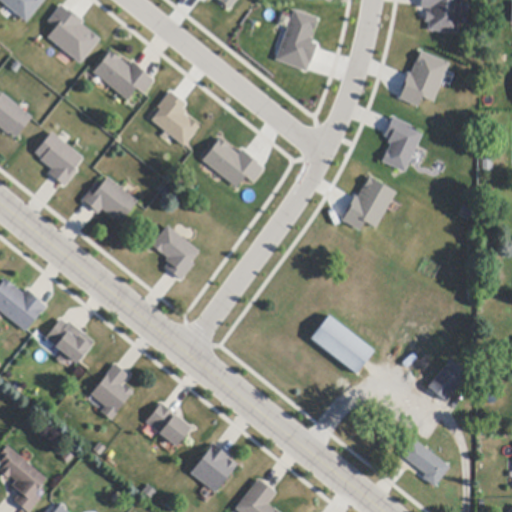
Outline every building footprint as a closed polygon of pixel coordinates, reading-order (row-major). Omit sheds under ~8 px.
[(41,0),(26,21),(0,2),(0,0),(41,0)] [(217,0),(228,8),(234,0),(217,0)] [(460,0),(457,34),(429,31),(429,23),(425,23),(426,13),(430,13),(431,10),(421,9),(421,7),(421,0),(460,0)] [(45,23),(57,4),(101,33),(81,63),(45,40),(53,28),(45,23)] [(290,9),(319,19),(303,69),(274,60),(290,9)] [(433,100),(421,96),(418,106),(396,98),(415,49),(448,61),(433,100)] [(134,64),(154,80),(155,81),(144,96),(136,90),(127,101),(94,74),(111,53),(129,67),(132,62),(134,64)] [(186,104),(180,113),(197,126),(182,145),(147,118),(168,90),(186,104)] [(0,96),(2,94),(32,118),(16,139),(9,133),(8,135),(0,129),(0,96)] [(381,162),(390,139),(381,136),(390,115),(422,128),(405,172),(381,162)] [(44,173),(49,166),(33,155),(49,132),(83,156),(63,186),(44,173)] [(200,160),(219,135),(263,168),(251,183),(242,177),(236,186),(200,160)] [(493,156),(493,171),(482,171),(482,155),(493,156)] [(377,228),(364,222),(360,230),(341,221),(363,174),(395,189),(377,228)] [(96,214),(84,204),(82,202),(95,186),(99,189),(108,178),(138,202),(122,223),(114,217),(113,219),(101,210),(98,215),(96,214)] [(180,281),(160,268),(167,257),(150,245),(164,225),(201,250),(180,281)] [(29,292),(41,301),(40,303),(46,307),(47,308),(42,314),(41,314),(26,333),(0,311),(0,287),(6,280),(24,295),(27,290),(29,292)] [(329,317),(374,352),(356,375),(311,340),(329,317)] [(61,320),(63,322),(68,326),(68,325),(69,323),(81,332),(95,343),(78,365),(46,339),(61,320)] [(450,362),(468,376),(446,403),(428,388),(450,362)] [(116,366),(126,375),(128,377),(121,386),(124,388),(125,386),(134,394),(111,421),(101,413),(105,408),(91,396),(115,366),(116,366)] [(163,406),(173,414),(191,429),(176,447),(146,423),(161,404),(163,406)] [(427,482),(424,479),(426,475),(402,457),(401,456),(414,440),(450,468),(435,488),(427,482)] [(215,447),(227,456),(229,458),(228,460),(237,466),(215,494),(191,474),(213,445),(215,447)] [(27,511),(14,501),(21,493),(15,489),(12,486),(16,481),(10,476),(8,479),(0,472),(0,471),(3,468),(0,465),(0,463),(3,460),(0,457),(0,455),(8,447),(47,480),(35,494),(41,500),(30,511),(27,511)] [(263,482),(274,491),(277,494),(268,505),(274,510),(275,509),(278,511),(237,511),(235,510),(259,480),(263,482)]
